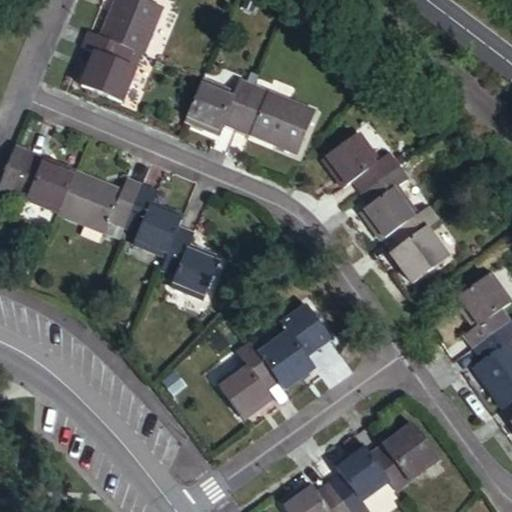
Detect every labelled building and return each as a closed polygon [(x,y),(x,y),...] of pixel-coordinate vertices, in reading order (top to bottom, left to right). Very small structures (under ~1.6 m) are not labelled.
[(125,43),(140,49),(158,3),(150,0),(108,0),(96,32),(125,43)] [(96,32),(82,26),(76,41),(90,47),(77,79),(120,96),(133,64),(119,58),(125,43),(96,32)] [(216,111),(231,117),(248,75),(232,68),(226,84),(198,73),(182,113),(210,124),(216,111)] [(248,75),(231,117),(287,140),(304,97),(248,75)] [(359,162),(369,176),(408,146),(397,131),(385,140),(364,112),(325,141),(347,170),(359,162)] [(0,164),(0,183),(4,186),(22,145),(11,140),(0,164)] [(4,186),(52,206),(70,165),(22,145),(4,186)] [(408,146),(369,176),(380,190),(369,198),(391,228),(403,220),(429,200),(407,170),(419,161),(408,146)] [(70,165),(52,206),(95,225),(101,211),(117,218),(135,177),(118,170),(112,183),(70,165)] [(135,177),(117,218),(130,224),(125,236),(163,252),(175,225),(181,212),(142,195),(148,182),(135,177)] [(453,206),(442,191),(429,200),(403,220),(414,235),(401,244),(422,272),(462,243),(441,216),(453,206)] [(163,252),(156,268),(174,275),(167,291),(198,304),(216,261),(185,248),(192,232),(175,225),(163,252)] [(472,324),(482,337),(511,315),(511,294),(511,295),(511,294),(511,262),(508,258),(468,287),(487,313),(472,324)] [(272,368),(280,379),(307,358),(298,347),(323,328),(294,290),(267,311),(276,323),(251,342),(272,368)] [(511,315),(482,337),(490,348),(479,356),(509,397),(511,394),(511,315)] [(272,368),(251,342),(242,330),(229,340),(240,353),(211,375),(240,411),(269,389),(260,378),(272,368)] [(394,475),(402,487),(442,458),(415,419),(375,447),(394,475)] [(330,480),(352,511),(369,511),(371,511),(362,498),(394,475),(375,447),(367,436),(335,459),(343,471),(330,480)] [(352,511),(330,480),(319,487),(312,476),(284,495),(295,511),(352,511)]
